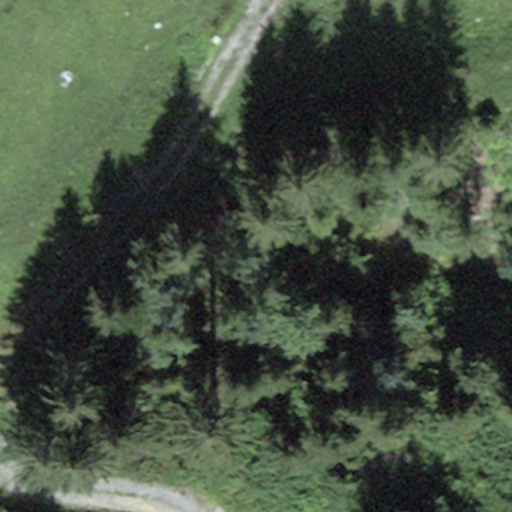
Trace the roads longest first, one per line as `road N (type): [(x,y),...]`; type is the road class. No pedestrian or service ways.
road 1 (track): [(0,364),(154,194),(269,0)]
road 2 (track): [(200,511),(156,497),(30,484),(0,462)]
